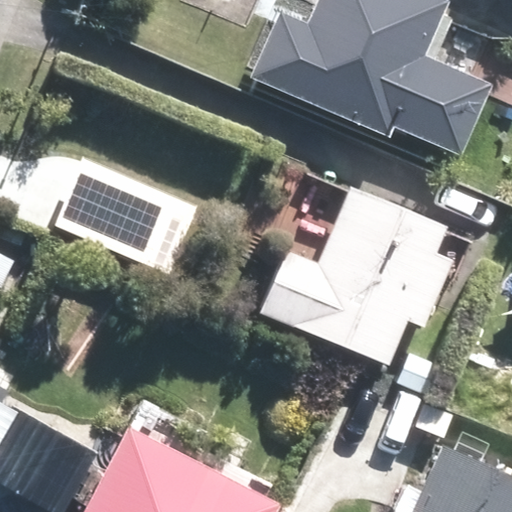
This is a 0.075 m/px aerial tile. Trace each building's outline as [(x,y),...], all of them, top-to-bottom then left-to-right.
[(270,21),(246,75),(373,129),(376,121),(446,151),(472,89),(402,59),(422,13),(392,0),(305,0),(292,31),(270,21)] [(427,232),(340,197),(311,269),(274,254),(251,312),(374,362),(393,316),(409,322),(433,262),(417,255),(427,232)] [(52,511),(86,452),(5,407),(0,416),(0,485),(48,511),(52,511)] [(248,511),(253,503),(128,440),(91,511),(248,511)] [(511,511),(511,490),(429,455),(403,511),(511,511)]
